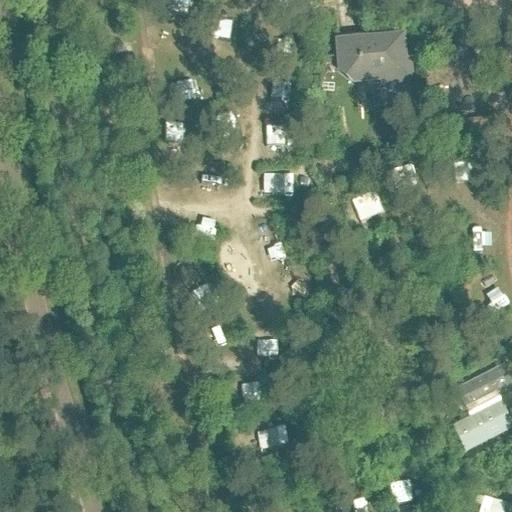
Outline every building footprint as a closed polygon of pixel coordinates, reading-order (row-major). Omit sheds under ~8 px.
[(405,62),(403,39),(400,39),(337,44),(335,44),(337,74),(352,86),(380,84),(380,89),(406,86),(409,83),(412,80),(410,62),(405,62)] [(451,51),(455,66),(474,60),(470,46),(451,51)] [(417,72),(429,71),(427,51),(415,52),(417,72)] [(267,87),(270,103),(287,100),(284,84),(267,87)] [(194,115),(169,116),(170,138),(195,137),(194,115)] [(234,117),(219,121),(224,139),(239,135),(234,117)] [(501,137),(499,124),(437,131),(438,144),(501,137)] [(277,189),(298,189),(298,169),(277,169),(277,189)] [(220,276),(207,278),(208,296),(222,294),(220,276)] [(465,410),(511,386),(511,377),(506,367),(456,392),(465,410)] [(511,429),(500,406),(452,431),(465,455),(511,430),(511,429)]
